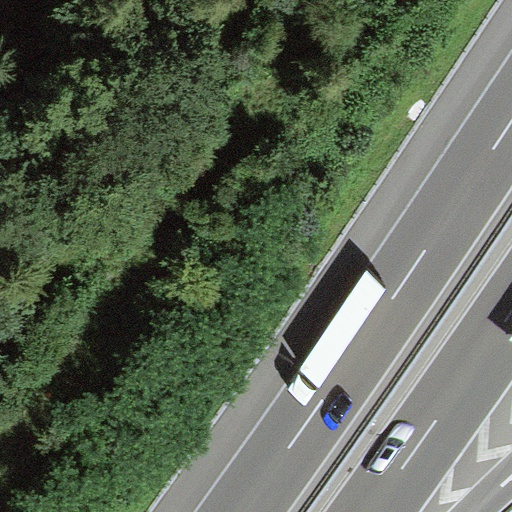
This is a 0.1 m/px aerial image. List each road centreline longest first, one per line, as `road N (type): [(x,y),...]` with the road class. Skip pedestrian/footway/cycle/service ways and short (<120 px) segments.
road 1 (motorway): [(511,121),(243,511)]
road 2 (motorway): [(371,511),(511,317)]
